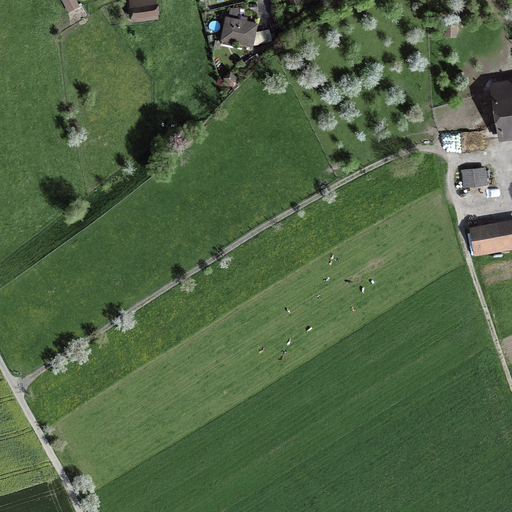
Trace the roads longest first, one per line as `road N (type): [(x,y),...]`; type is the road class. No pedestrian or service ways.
road 1 (track): [(16,393),(280,216),(362,168),(433,147)]
road 2 (track): [(461,214),(511,387)]
road 3 (track): [(78,511),(0,362)]
